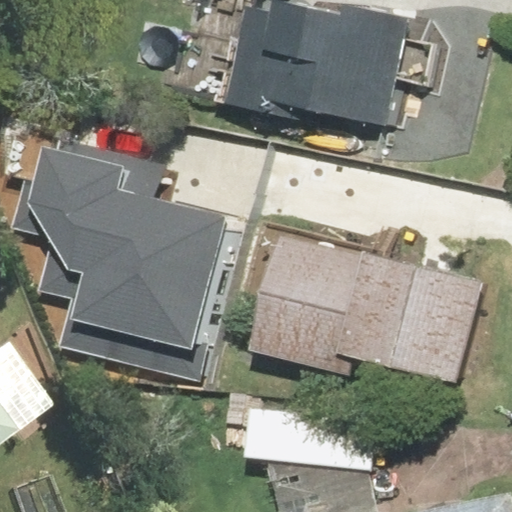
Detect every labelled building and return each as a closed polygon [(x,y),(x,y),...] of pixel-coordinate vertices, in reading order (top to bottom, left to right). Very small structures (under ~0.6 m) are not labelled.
[(0,0),(0,9),(11,0),(0,0)] [(260,6),(239,103),(401,138),(426,23),(367,11),(363,29),(260,6)] [(57,287),(88,296),(77,335),(213,373),(258,212),(177,190),(185,164),(75,134),(58,195),(75,222),(57,287)] [(502,281),(292,236),(266,358),(362,379),(366,361),(479,386),(502,281)] [(511,511),(511,500),(460,511),(511,511)]
